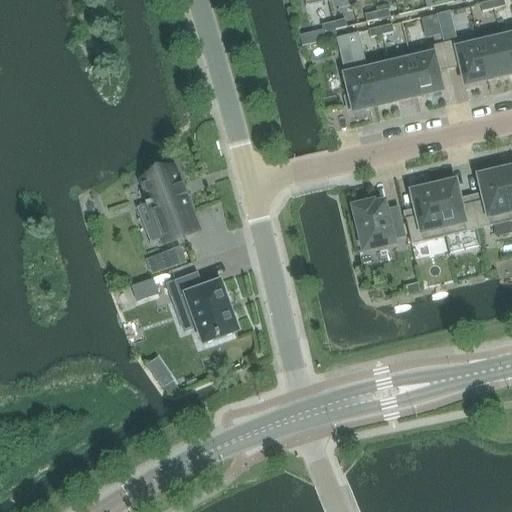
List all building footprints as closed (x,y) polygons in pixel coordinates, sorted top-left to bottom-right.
[(388,0),(384,0),(366,3),(368,12),(390,9),(388,0)] [(505,7),(503,0),(501,0),(491,2),(493,10),(505,7)] [(493,10),(491,2),(480,5),(481,13),(493,10)] [(388,10),(376,13),(378,21),(390,18),(388,10)] [(364,16),(366,24),(378,21),(376,13),(364,16)] [(345,20),(333,23),(335,31),(346,28),(345,20)] [(333,23),(321,26),(323,34),(335,31),(333,23)] [(391,26),(380,29),(382,36),(393,34),(391,26)] [(380,29),(368,31),(370,39),(382,36),(380,29)] [(499,31),(477,37),(487,81),(510,76),(501,41),(499,31)] [(358,34),(346,36),(348,44),(360,42),(358,34)] [(477,37),(442,45),(448,71),(460,68),(464,86),(487,81),(477,37)] [(511,75),(511,38),(501,41),(510,76),(511,75)] [(442,45),(408,53),(419,97),(441,92),(437,74),(448,71),(442,45)] [(408,53),(387,58),(397,102),(419,97),(408,53)] [(387,58),(365,63),(375,107),(397,102),(387,58)] [(345,99),(348,111),(352,110),(353,113),(375,107),(365,63),(342,68),(349,98),(345,99)] [(178,186),(172,169),(138,181),(160,243),(188,233),(182,217),(188,214),(182,197),(184,196),(181,185),(178,186)] [(511,170),(500,174),(511,223),(511,222),(511,170)] [(511,223),(500,174),(478,179),(483,202),(472,204),(478,231),(511,223)] [(455,184),(433,189),(444,238),(478,231),(472,204),(460,207),(455,184)] [(433,189),(411,194),(416,217),(405,220),(411,246),(444,238),(433,189)] [(372,205),(353,209),(363,252),(393,245),(392,241),(404,238),(397,210),(385,213),(383,205),(373,207),(372,205)] [(237,338),(239,337),(238,335),(232,318),(231,316),(228,309),(229,309),(228,307),(222,290),(221,288),(219,289),(204,294),(199,279),(168,290),(175,307),(188,302),(205,350),(237,338)]
